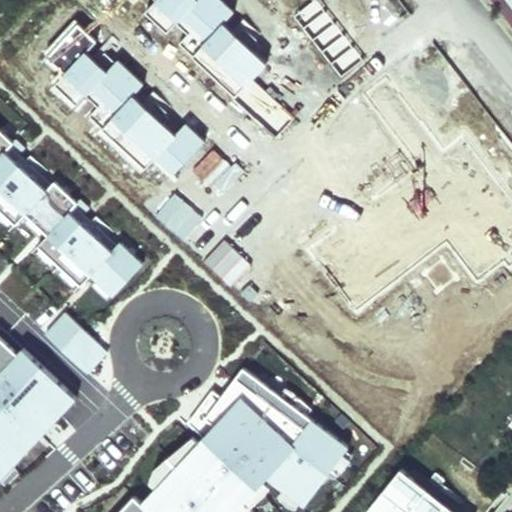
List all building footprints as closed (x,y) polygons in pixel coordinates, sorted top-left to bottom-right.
[(23,218),(113,298),(146,261),(122,240),(115,247),(72,209),(80,200),(57,179),(50,186),(8,149),(16,140),(0,125),(0,204),(20,222),(23,218)] [(0,480),(79,396),(27,348),(22,353),(1,334),(0,335),(0,480)] [(298,511),(309,504),(352,443),(245,368),(229,390),(224,394),(192,439),(178,450),(146,496),(168,511),(193,511),(197,509),(195,511),(232,511),(234,509),(262,488),(277,508),(283,511),(298,511)] [(455,511),(405,472),(375,511),(455,511)] [(156,511),(137,494),(119,511),(156,511)]
